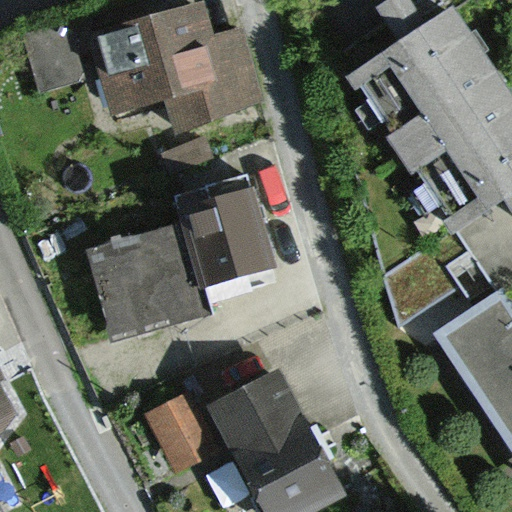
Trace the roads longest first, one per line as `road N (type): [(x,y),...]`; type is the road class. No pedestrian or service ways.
road 1 (residential): [(248,0),(316,208),(353,357),(444,511)]
road 2 (residential): [(0,213),(131,511)]
